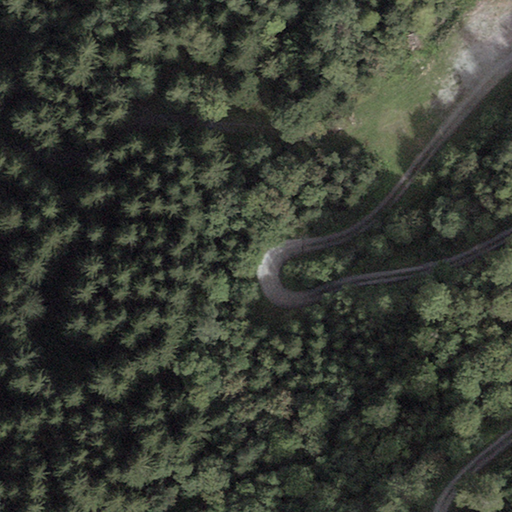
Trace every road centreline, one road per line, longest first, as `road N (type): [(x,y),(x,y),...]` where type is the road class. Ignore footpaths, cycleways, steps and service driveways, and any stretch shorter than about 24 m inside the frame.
road 1 (track): [(511,69),(468,100),(359,228),(292,248),(269,267),(276,296),(289,302),(437,266),(511,236)]
road 2 (track): [(0,139),(87,150),(164,122),(322,142),(433,145)]
